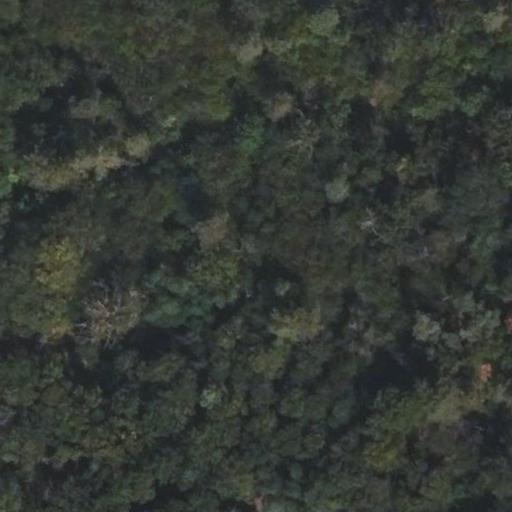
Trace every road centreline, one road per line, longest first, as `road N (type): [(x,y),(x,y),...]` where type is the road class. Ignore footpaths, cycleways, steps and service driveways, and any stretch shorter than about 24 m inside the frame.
road 1 (track): [(0,187),(345,113)]
road 2 (track): [(0,331),(256,511)]
road 3 (track): [(345,113),(511,100)]
